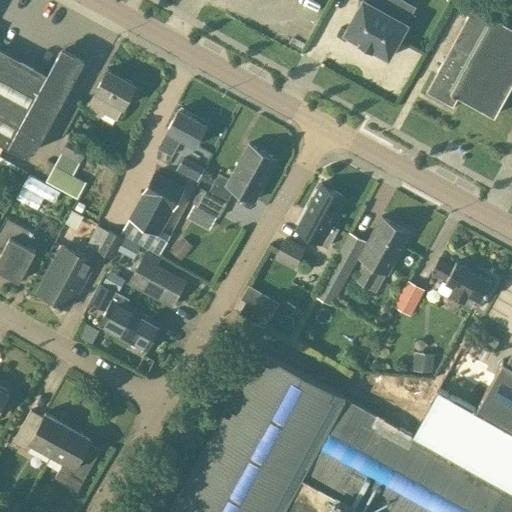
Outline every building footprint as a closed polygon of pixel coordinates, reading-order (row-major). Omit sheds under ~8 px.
[(406,22),(405,23),(390,14),(391,14),(380,8),(380,9),(365,0),(364,0),(360,0),(362,1),(346,31),(345,31),(344,33),(346,34),(346,33),(361,42),(360,43),(372,49),(372,48),(387,56),(388,57),(390,56),(389,55),(406,25),(407,23),(406,22)] [(494,116),(511,83),(511,26),(492,15),(492,16),(474,6),(426,93),(453,108),(459,96),(494,116)] [(0,50),(0,141),(23,154),(35,151),(83,64),(61,52),(47,76),(0,50)] [(107,70),(95,92),(86,109),(101,117),(103,112),(117,120),(123,107),(124,107),(135,86),(107,70)] [(178,110),(167,131),(157,148),(172,156),(182,139),(195,146),(207,125),(178,110)] [(70,137),(46,181),(77,198),(86,181),(74,175),(88,147),(70,137)] [(249,144),(230,178),(219,172),(208,192),(201,188),(193,202),(219,217),(234,189),(255,200),(277,160),(249,144)] [(142,193),(128,219),(120,233),(160,254),(162,250),(167,253),(175,238),(162,231),(173,211),(185,188),(154,171),(142,193)] [(338,211),(346,197),(321,184),(306,212),(311,215),(301,233),(315,241),(325,223),(334,228),(342,213),(338,211)] [(36,251),(26,246),(34,231),(7,217),(0,229),(0,247),(3,249),(0,255),(0,271),(19,281),(36,251)] [(359,258),(365,261),(356,279),(372,287),(381,269),(388,273),(410,232),(382,217),(359,258)] [(114,259),(124,238),(98,224),(87,245),(114,259)] [(185,259),(194,244),(182,237),(173,253),(185,259)] [(291,267),(301,248),(286,240),(275,258),(291,267)] [(84,283),(94,263),(62,246),(38,292),(69,308),(83,282),(84,283)] [(340,289),(357,258),(342,250),(325,281),(340,289)] [(171,305),(183,284),(154,268),(158,260),(146,254),(130,283),(171,305)] [(481,302),(492,282),(456,262),(453,267),(439,259),(431,273),(445,281),(445,282),(454,287),(451,294),(471,305),(477,309),(481,302)] [(411,315),(425,289),(407,280),(394,306),(411,315)] [(99,283),(89,301),(107,310),(104,318),(114,323),(110,331),(147,351),(161,324),(124,305),(128,298),(99,283)] [(273,314),(279,300),(248,285),(241,299),(273,314)] [(84,322),(78,334),(92,340),(98,328),(84,322)] [(168,511),(511,511),(511,354),(507,363),(465,339),(430,402),(403,386),(384,419),(345,398),(346,397),(257,349),(168,511)] [(416,369),(435,369),(435,351),(416,351),(416,369)] [(0,387),(0,408),(9,393),(0,387)] [(45,413),(40,423),(27,416),(13,442),(26,449),(29,443),(52,455),(68,425),(45,413)] [(91,438),(68,425),(52,455),(64,462),(55,478),(78,491),(101,449),(89,442),(91,438)]
